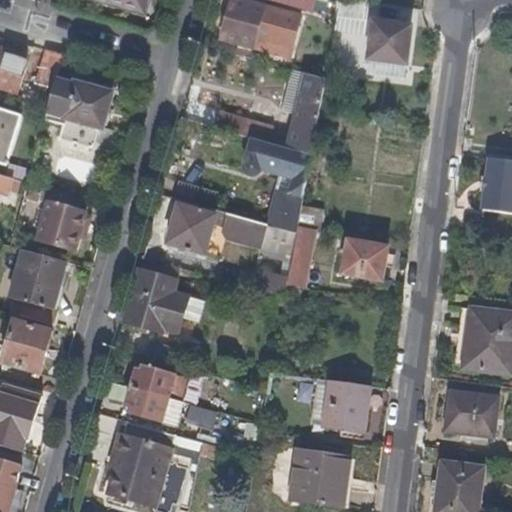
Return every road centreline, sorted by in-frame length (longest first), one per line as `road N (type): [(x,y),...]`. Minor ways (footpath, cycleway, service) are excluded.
road 1 (residential): [(392,511),(452,24),(483,0)]
road 2 (residential): [(163,70),(48,511)]
road 3 (residential): [(163,70),(0,20)]
